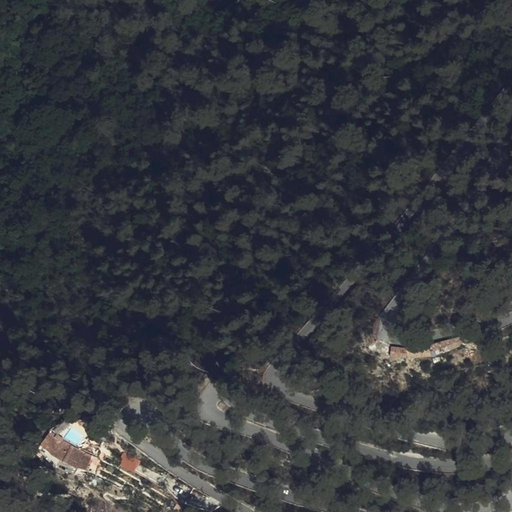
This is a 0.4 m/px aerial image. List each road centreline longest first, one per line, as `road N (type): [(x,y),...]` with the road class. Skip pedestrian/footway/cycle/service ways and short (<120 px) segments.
road 1 (tertiary): [(511,500),(465,506),(408,494),(209,408),(209,396),(221,391),(388,456),(511,459)]
road 2 (tertiary): [(511,437),(451,439),(401,429),(291,390),(280,377),(282,358),(394,238),(511,85)]
road 3 (tertiary): [(244,511),(124,427),(124,411),(137,405),(148,406),(192,453),(230,473),(362,511)]
road 4 (tertiary): [(511,134),(456,228),(393,300),(387,322),(405,339),(511,314)]
